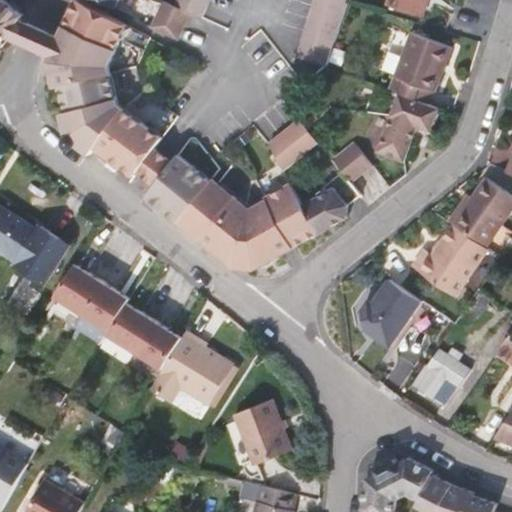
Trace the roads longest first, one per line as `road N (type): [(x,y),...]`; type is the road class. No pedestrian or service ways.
road 1 (residential): [(511,12),(482,110),(456,154),(334,254),(274,323)]
road 2 (residential): [(274,323),(49,149),(17,102)]
road 3 (residential): [(361,398),(427,443),(511,483)]
